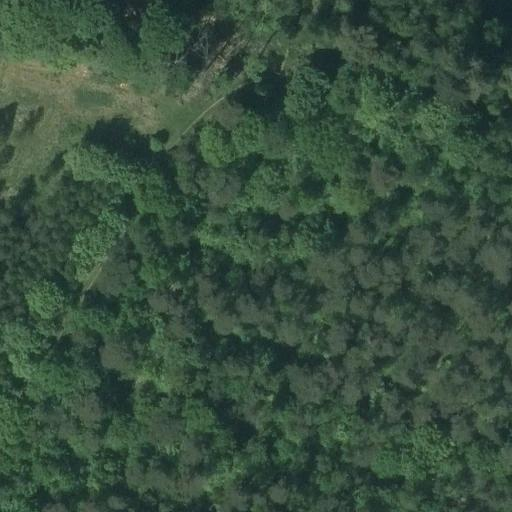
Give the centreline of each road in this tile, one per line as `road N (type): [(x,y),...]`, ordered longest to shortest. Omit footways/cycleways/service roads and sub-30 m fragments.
road 1 (track): [(55,339),(263,432),(487,511)]
road 2 (track): [(55,339),(179,135),(285,58)]
road 3 (track): [(285,58),(511,118)]
road 4 (track): [(285,58),(127,0)]
